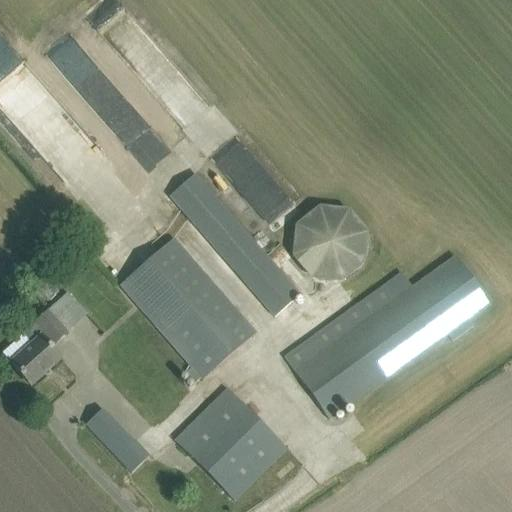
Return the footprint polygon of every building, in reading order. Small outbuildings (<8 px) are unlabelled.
[(0,55),(7,64),(16,57),(0,36),(0,55)] [(47,59),(112,131),(135,111),(69,39),(47,59)] [(157,93),(145,77),(143,78),(169,114),(194,95),(171,64),(161,72),(170,84),(157,93)] [(196,175),(170,198),(274,317),(297,297),(300,295),(196,175)] [(313,281),(341,283),(365,264),(368,234),(349,210),(319,207),(295,227),(292,258),(313,281)] [(171,239),(118,284),(191,370),(186,374),(196,385),(200,381),(253,336),(171,239)] [(403,274),(326,328),(285,359),(329,420),(445,335),(450,342),(464,332),(458,325),(487,304),(454,258),(413,288),(403,274)] [(67,333),(53,319),(47,312),(34,324),(44,334),(11,365),(31,386),(61,359),(50,347),(54,344),(54,345),(67,333)] [(175,442),(234,502),(285,452),(226,392),(175,442)] [(86,426),(131,474),(149,457),(103,409),(86,426)]
